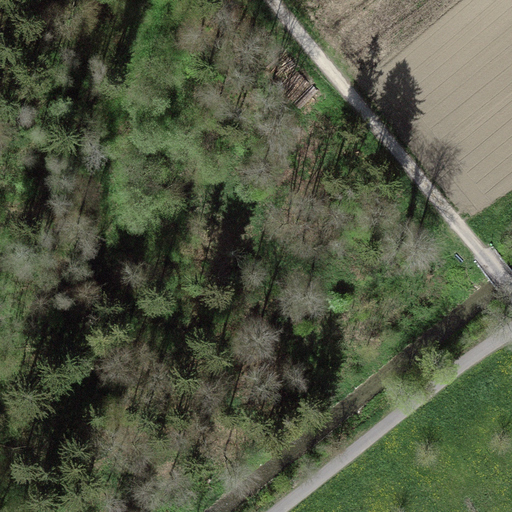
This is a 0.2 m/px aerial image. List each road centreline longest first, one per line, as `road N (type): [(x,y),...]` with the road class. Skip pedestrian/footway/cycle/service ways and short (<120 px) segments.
road 1 (track): [(272,0),(511,288)]
road 2 (track): [(511,329),(282,511)]
